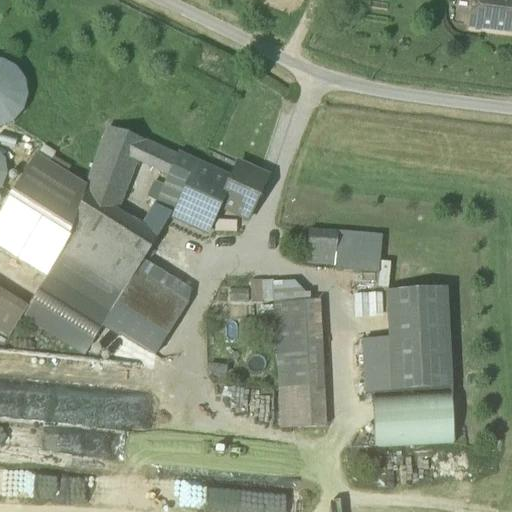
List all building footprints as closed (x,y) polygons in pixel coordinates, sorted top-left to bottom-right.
[(511,0),(473,0),(470,28),(511,33),(511,0)] [(0,125),(2,125),(12,119),(20,109),(23,97),(22,85),(16,74),(6,67),(0,65),(0,125)] [(117,212),(138,158),(146,143),(108,128),(86,189),(84,194),(117,212)] [(145,164),(168,175),(176,157),(146,143),(138,158),(142,160),(145,164)] [(0,211),(0,247),(47,277),(47,276),(110,315),(116,304),(124,291),(62,252),(84,194),(86,189),(34,157),(0,211)] [(196,166),(176,157),(168,175),(188,184),(196,166)] [(237,165),(230,181),(219,206),(220,206),(231,211),(230,212),(248,220),(267,178),(237,165)] [(208,232),(220,206),(219,206),(230,181),(200,167),(196,166),(188,184),(173,217),(208,232)] [(136,271),(158,237),(142,227),(117,212),(84,194),(62,252),(124,291),(136,271)] [(155,206),(150,213),(151,214),(150,216),(165,225),(171,216),(155,206)] [(158,237),(165,225),(150,216),(151,214),(150,213),(142,227),(158,237)] [(308,232),(307,252),(335,254),(337,234),(308,232)] [(353,235),(337,234),(335,254),(334,266),(334,272),(378,275),(381,238),(353,235)] [(334,266),(335,254),(307,252),(306,264),(334,266)] [(177,297),(136,271),(124,291),(116,304),(162,332),(176,310),(177,297)] [(47,277),(27,308),(21,317),(84,356),(110,315),(47,276),(47,277)] [(273,284),(274,305),(305,304),(304,295),(293,284),(273,284)] [(259,285),(260,308),(271,307),(271,285),(259,285)] [(0,331),(9,337),(21,317),(27,308),(0,290),(0,331)] [(387,340),(390,394),(450,391),(445,291),(385,294),(387,340)] [(383,294),(354,296),(356,319),(384,318),(383,294)] [(274,305),(277,369),(322,367),(319,303),(305,304),(274,305)] [(365,395),(390,394),(387,340),(363,342),(365,395)] [(277,369),(279,391),(324,388),(322,367),(277,369)] [(325,413),(324,388),(279,391),(280,413),(281,430),(326,428),(325,413)] [(451,393),(371,397),(374,449),(454,445),(451,393)]
